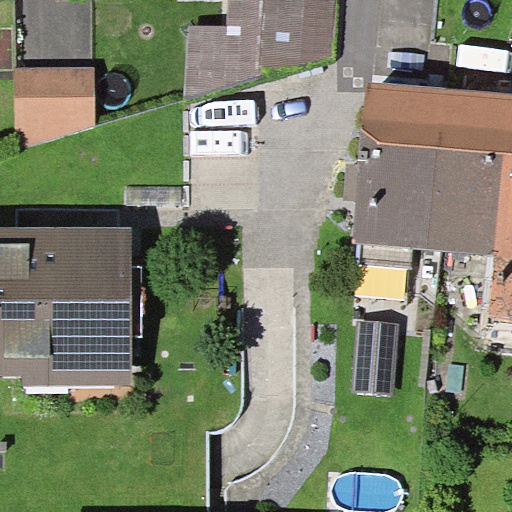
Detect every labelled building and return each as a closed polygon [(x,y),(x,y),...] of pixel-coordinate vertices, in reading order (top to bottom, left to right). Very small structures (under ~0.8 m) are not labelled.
[(229,95),(329,65),(330,49),(232,43),(229,95)] [(89,130),(89,80),(12,81),(13,154),(89,130)] [(410,250),(437,252),(440,214),(427,213),(440,105),(367,99),(361,166),(354,165),(353,174),(361,174),(353,269),(408,274),(410,250)] [(427,213),(440,214),(437,252),(493,256),(491,281),(486,281),(483,325),(487,325),(486,345),(511,346),(511,110),(440,105),(427,213)] [(0,375),(120,375),(120,245),(0,245),(0,375)] [(354,393),(383,396),(387,356),(357,353),(354,393)]
